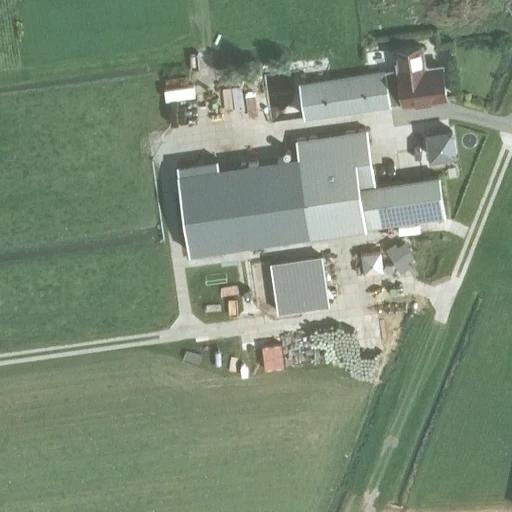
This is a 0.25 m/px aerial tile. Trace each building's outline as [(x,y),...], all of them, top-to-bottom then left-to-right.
[(445,62),(427,64),(424,43),(394,47),(397,67),(403,105),(450,98),(445,62)] [(300,80),(305,118),(391,106),(386,68),(300,80)] [(298,154),(179,171),(191,252),(234,246),(246,244),(310,235),(366,227),(360,185),(376,182),(368,127),(296,138),(298,154)] [(457,155),(453,128),(426,132),(430,159),(457,155)] [(376,182),(360,185),(366,227),(445,215),(439,173),(376,182)]
